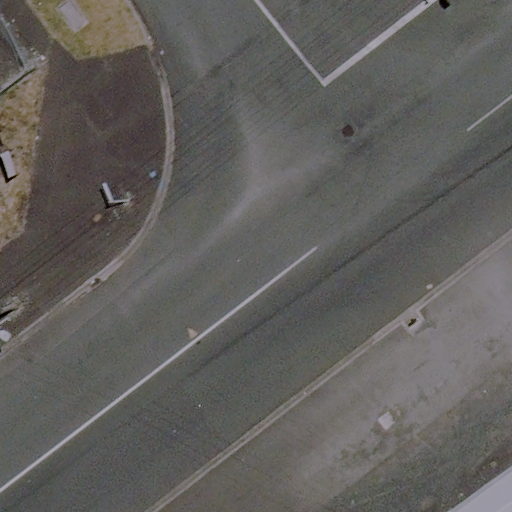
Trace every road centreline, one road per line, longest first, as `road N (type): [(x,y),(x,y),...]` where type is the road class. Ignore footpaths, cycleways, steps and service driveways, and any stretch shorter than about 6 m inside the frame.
road 1 (unclassified): [(400,191),(0,489)]
road 2 (unclassified): [(400,191),(251,0)]
road 3 (unclassified): [(511,104),(400,191)]
